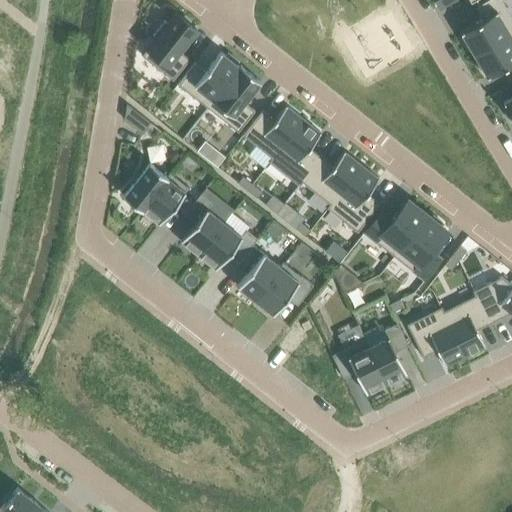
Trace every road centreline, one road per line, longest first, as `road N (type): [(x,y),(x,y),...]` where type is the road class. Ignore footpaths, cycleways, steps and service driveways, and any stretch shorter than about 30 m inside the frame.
road 1 (residential): [(347,445),(90,236),(123,0)]
road 2 (residential): [(215,4),(511,244)]
road 3 (residential): [(511,174),(407,0)]
road 4 (residential): [(347,445),(511,365)]
road 5 (residential): [(138,511),(0,407)]
